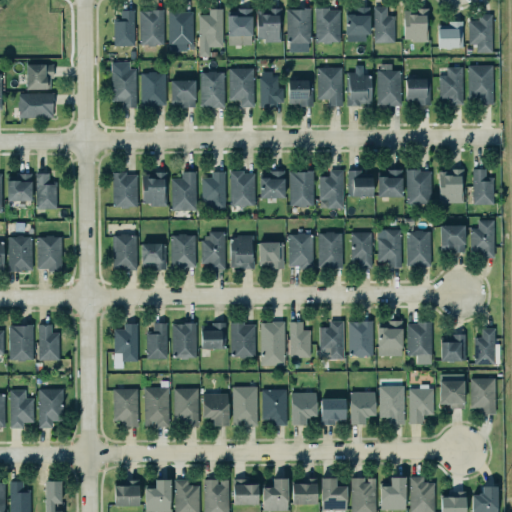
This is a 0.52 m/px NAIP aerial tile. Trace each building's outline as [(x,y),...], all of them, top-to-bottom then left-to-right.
[(393,42),(393,15),(386,15),(386,7),(373,7),(373,42),(393,42)] [(137,9),(137,43),(146,43),(146,45),(154,45),(154,43),(161,43),(161,8),(149,8),(149,10),(142,10),(142,9),(137,9)] [(180,11),(190,11),(191,42),(192,42),(192,48),(186,48),(186,43),(182,43),(182,44),(174,44),(174,43),(166,43),(165,8),(180,8),(180,11)] [(221,8),(208,9),(208,15),(197,15),(198,56),(209,56),(208,47),(222,47),(221,8)] [(339,8),(314,9),(315,43),(339,42),(339,8)] [(401,10),(408,10),(408,14),(413,14),(413,8),(425,8),(426,41),(409,41),(409,38),(401,38),(401,10)] [(251,9),(226,10),(227,45),(251,44),(251,9)] [(279,9),(255,9),(256,41),(280,40),(279,9)] [(286,51),(296,51),(296,43),(309,43),(309,9),(287,9),(286,51)] [(368,34),(368,9),(344,10),(344,34),(368,34)] [(112,18),(113,46),(134,45),(133,10),(120,10),(120,18),(112,18)] [(491,53),(490,14),(478,14),(478,20),(467,21),(468,44),(476,44),(476,53),(491,53)] [(462,21),(446,21),(446,25),(437,25),(437,48),(462,48),(462,21)] [(135,108),(136,68),(128,68),(128,62),(111,61),(110,101),(122,101),(121,108),(135,108)] [(23,64),(24,89),(49,88),(48,78),(52,78),(51,63),(23,64)] [(348,105),(370,104),(369,74),(362,75),(362,65),(353,65),(354,71),(346,72),(348,105)] [(445,66),(460,65),(460,104),(447,104),(447,98),(437,98),(437,74),(445,74),(445,66)] [(491,65),(467,65),(467,98),(478,97),(478,104),(492,104),(491,65)] [(251,67),(226,67),(226,100),(237,99),(238,106),(251,106),(251,67)] [(316,67),(316,99),(328,99),(328,106),(341,106),(341,67),(316,67)] [(222,106),(222,71),(213,71),(213,70),(205,70),(205,71),(197,71),(198,105),(209,105),(209,106),(222,106)] [(376,105),(400,105),(400,70),(376,70),(376,105)] [(259,105),(282,105),(282,87),(275,87),(274,71),(258,71),(259,105)] [(139,72),(140,107),(165,106),(164,72),(139,72)] [(429,78),(404,79),(405,102),(416,102),(416,105),(429,104),(429,78)] [(194,106),(194,80),(169,80),(170,106),(194,106)] [(312,105),(312,80),(286,80),(287,105),(312,105)] [(17,93),(52,92),(52,105),(50,105),(50,116),(17,117),(17,109),(15,109),(15,101),(17,101),(17,93)] [(419,173),(419,169),(405,170),(405,204),(430,204),(430,173),(419,173)] [(485,178),(485,169),(472,169),(472,204),(493,204),(493,178),(485,178)] [(341,170),(342,208),(319,208),(318,177),(328,177),(328,171),(341,170)] [(371,175),(372,196),(346,196),(346,171),(361,170),(361,175),(371,175)] [(401,170),(401,197),(377,197),(377,173),(387,173),(387,170),(401,170)] [(462,170),(463,203),(446,203),(446,200),(438,200),(437,180),(444,180),(443,170),(462,170)] [(243,174),(243,171),(229,171),(229,206),(254,205),(254,174),(243,174)] [(284,171),(284,198),(260,198),(260,174),(270,174),(270,171),(284,171)] [(312,171),(313,206),(288,207),(288,171),(312,171)] [(136,175),(137,207),(112,207),(112,173),(126,172),(126,175),(136,175)] [(194,172),(195,210),(170,211),(169,178),(182,178),(182,172),(194,172)] [(223,172),(224,209),(209,210),(209,203),(201,203),(200,178),(212,178),(212,172),(223,172)] [(35,173),(35,208),(56,208),(56,183),(49,183),(48,173),(35,173)] [(164,173),(165,206),(149,207),(149,203),(141,204),(141,179),(152,179),(152,173),(164,173)] [(30,174),(31,201),(7,201),(6,177),(17,177),(17,174),(30,174)] [(469,252),(479,252),(479,257),(493,257),(493,220),(477,219),(476,227),(469,227),(469,252)] [(437,225),(438,245),(438,249),(448,249),(448,251),(462,251),(462,244),(462,224),(437,225)] [(400,267),(400,229),(375,229),(376,262),(387,261),(387,267),(400,267)] [(316,232),(324,232),(324,231),(331,230),(331,232),(340,232),(340,267),(327,267),(327,266),(316,266),(316,232)] [(406,266),(429,266),(429,230),(405,231),(406,266)] [(223,231),(208,231),(208,237),(200,238),(200,263),(211,263),(211,269),(224,269),(223,231)] [(350,259),(357,259),(358,268),(371,267),(370,232),(350,232),(350,259)] [(312,267),(311,233),(287,234),(288,268),(312,267)] [(135,270),(136,235),(112,234),(111,269),(135,270)] [(169,235),(170,268),(194,268),(194,234),(169,235)] [(253,267),(252,235),(228,236),(229,268),(253,267)] [(7,236),(7,271),(31,270),(31,236),(7,236)] [(36,236),(35,270),(60,270),(61,236),(36,236)] [(256,242),(281,241),(281,267),(268,267),(268,264),(256,264),(256,242)] [(165,268),(164,243),(140,243),(140,269),(165,268)] [(258,322),(269,322),(269,320),(282,320),(282,352),(280,355),(274,355),(273,357),(268,357),(267,356),(260,356),(260,354),(258,354),(258,322)] [(342,358),(342,320),(329,321),(329,327),(318,327),(319,359),(342,358)] [(289,357),(309,357),(309,330),(301,330),(301,321),(288,321),(289,357)] [(371,321),(347,321),(348,356),(372,356),(371,321)] [(376,355),(401,355),(401,321),(376,321),(376,355)] [(122,323),(122,328),(111,328),(111,352),(119,352),(119,360),(136,359),(135,322),(122,323)] [(143,331),(151,331),(151,322),(164,322),(165,359),(143,359),(143,331)] [(430,322),(405,322),(406,355),(416,355),(416,364),(431,364),(430,322)] [(36,323),(36,359),(58,359),(58,332),(49,332),(49,323),(36,323)] [(195,323),(171,323),(171,358),(195,358),(195,323)] [(200,348),(224,349),(224,324),(200,323),(200,348)] [(254,323),(229,323),(230,357),(254,356),(254,323)] [(8,325),(8,360),(32,359),(32,325),(8,325)] [(473,363),(493,364),(493,328),(481,328),(480,337),(473,337),(473,363)] [(449,334),(449,342),(438,342),(438,360),(463,360),(463,333),(449,334)] [(494,414),(494,378),(469,378),(469,408),(480,408),(480,414),(494,414)] [(437,381),(461,381),(461,407),(447,407),(447,404),(437,404),(437,381)] [(377,385),(402,384),(402,423),(387,423),(387,417),(377,417),(377,385)] [(255,385),(255,425),(241,425),(241,420),(239,420),(239,426),(229,426),(229,385),(255,385)] [(166,426),(166,386),(141,387),(142,426),(150,426),(150,421),(152,421),(152,426),(166,426)] [(406,386),(432,386),(432,414),(421,414),(421,423),(406,423),(406,386)] [(110,388),(135,387),(136,426),(122,426),(121,420),(110,420),(110,388)] [(171,388),(195,387),(196,426),(182,427),(181,419),(172,419),(171,388)] [(37,427),(52,427),(52,421),(61,421),(62,389),(38,388),(37,427)] [(259,388),(284,388),(284,425),(270,425),(270,420),(266,420),(266,418),(259,418),(259,388)] [(8,389),(23,389),(23,397),(31,397),(32,421),(21,421),(21,427),(8,427),(8,389)] [(347,424),(347,390),(373,390),(373,415),(366,415),(366,417),(362,417),(362,424),(347,424)] [(288,425),(303,425),(303,418),(306,418),(306,416),(314,416),(314,391),(288,391),(288,425)] [(211,425),(225,425),(225,393),(200,393),(200,417),(207,417),(207,419),(211,419),(211,425)] [(318,399),(318,424),(333,425),(333,420),(343,420),(343,398),(318,399)] [(401,470),(402,506),(378,506),(377,481),(387,481),(387,471),(401,470)] [(404,472),(406,510),(431,509),(430,480),(424,480),(424,476),(419,476),(418,471),(404,472)] [(289,484),(300,484),(300,478),(313,477),(314,504),(290,504),(289,484)] [(348,511),(348,477),(362,477),(362,480),(359,482),(367,482),(365,480),(365,478),(373,478),(373,511),(348,511)] [(318,478),(333,478),(333,487),(344,487),(344,509),(319,510),(318,478)] [(201,511),(201,479),(215,479),(215,484),(218,484),(218,480),(225,480),(225,511),(201,511)] [(232,504),(257,505),(257,484),(247,484),(247,479),(232,479),(232,504)] [(270,479),(284,479),(285,511),(260,511),(260,488),(270,488),(270,479)] [(136,480),(136,507),(111,507),(110,486),(126,486),(125,480),(136,480)] [(152,480),(167,480),(167,511),(142,511),(142,489),(152,489),(152,480)] [(171,511),(171,480),(185,480),(185,485),(197,485),(197,511),(171,511)] [(9,482),(9,511),(30,511),(30,490),(22,490),(22,482),(9,482)] [(61,482),(61,504),(54,504),(54,511),(45,511),(45,483),(61,482)] [(495,486),(495,511),(469,511),(469,495),(477,495),(477,493),(479,493),(479,486),(495,486)] [(439,493),(439,511),(464,511),(464,493),(439,493)]
